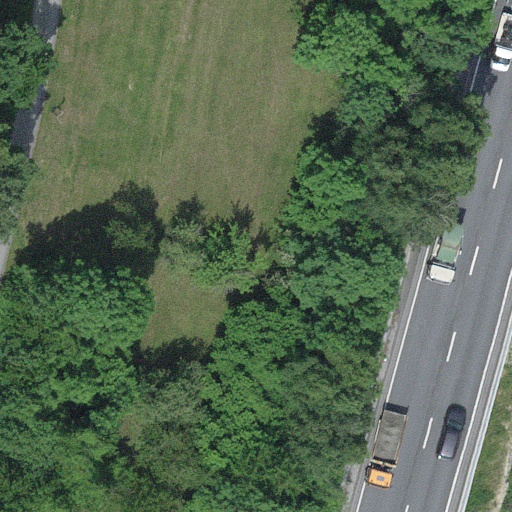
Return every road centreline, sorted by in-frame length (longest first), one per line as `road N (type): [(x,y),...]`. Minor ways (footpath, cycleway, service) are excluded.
road 1 (primary): [(380,511),(511,44)]
road 2 (track): [(0,185),(33,0)]
